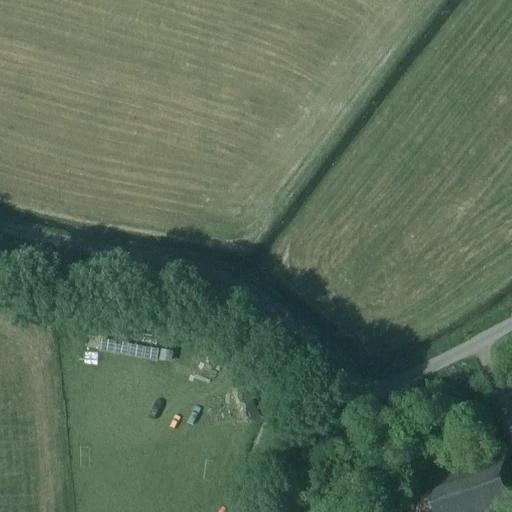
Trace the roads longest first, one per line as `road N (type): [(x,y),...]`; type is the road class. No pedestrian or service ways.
road 1 (unclassified): [(366,395),(279,312),(228,278),(0,225)]
road 2 (unclassified): [(366,395),(511,322)]
road 3 (unclassified): [(313,511),(321,453),(366,395)]
